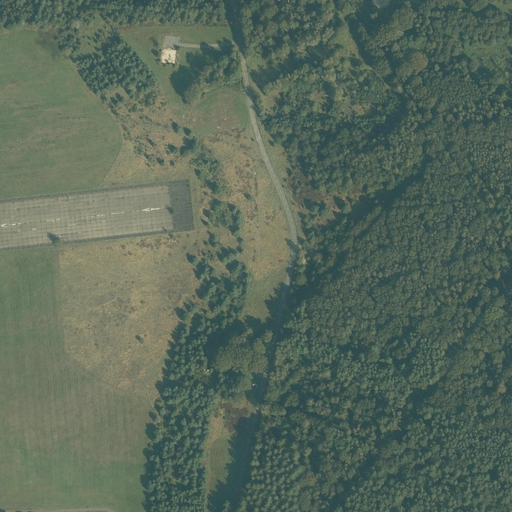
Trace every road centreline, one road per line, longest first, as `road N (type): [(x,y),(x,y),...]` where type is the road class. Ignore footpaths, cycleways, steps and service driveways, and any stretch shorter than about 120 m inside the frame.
road 1 (track): [(334,0),(426,138),(392,200),(279,315)]
road 2 (track): [(458,146),(361,8)]
road 3 (track): [(417,407),(511,288)]
road 4 (track): [(328,511),(417,407)]
